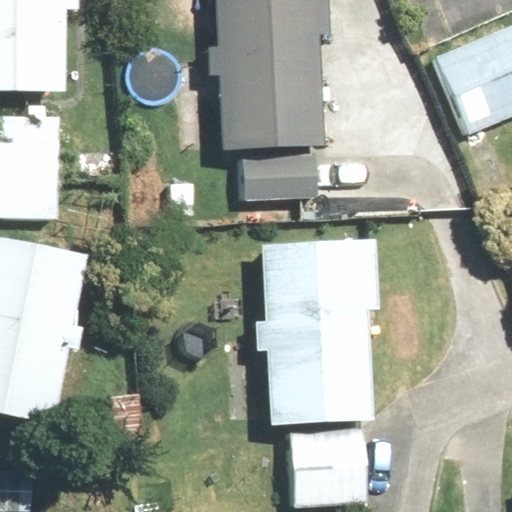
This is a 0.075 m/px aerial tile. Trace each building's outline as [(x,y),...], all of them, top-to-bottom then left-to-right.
[(51,0),(0,0),(0,104),(50,105),(51,0)] [(306,0),(198,0),(197,165),(226,165),(226,210),(304,211),(306,0)] [(511,22),(416,67),(452,143),(511,114),(511,22)] [(54,120),(0,119),(0,224),(53,225),(54,120)] [(357,511),(355,248),(246,248),(247,442),(276,442),(276,511),(357,511)] [(0,253),(0,426),(43,436),(78,269),(0,253)]
